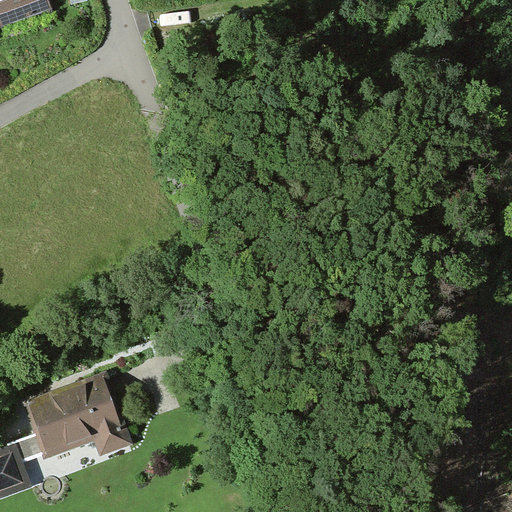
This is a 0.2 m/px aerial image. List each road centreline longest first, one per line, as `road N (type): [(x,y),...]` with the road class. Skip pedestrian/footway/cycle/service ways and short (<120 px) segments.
road 1 (residential): [(128,53),(0,118)]
road 2 (track): [(304,511),(253,383)]
